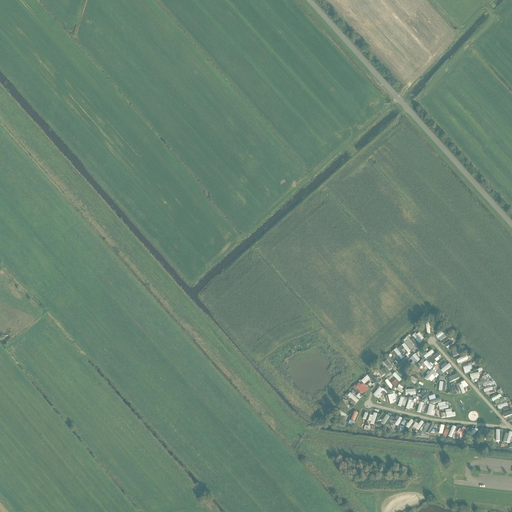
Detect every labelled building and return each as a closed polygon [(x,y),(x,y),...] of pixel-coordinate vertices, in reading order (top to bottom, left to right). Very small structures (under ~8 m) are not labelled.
[(447,335),(442,329),(435,336),(440,342),(447,335)] [(418,332),(416,334),(414,332),(411,335),(418,343),(423,338),(418,332)] [(407,353),(410,351),(404,343),(401,345),(407,353)] [(395,348),(391,352),(394,356),(395,355),(399,359),(403,356),(395,348)] [(431,349),(423,355),(425,358),(434,353),(431,349)] [(409,359),(412,361),(410,363),(413,366),(419,358),(413,354),(409,359)] [(466,355),(456,360),(458,364),(468,359),(466,355)] [(383,362),(389,370),(392,368),(386,359),(383,362)] [(425,360),(423,361),(421,359),(416,364),(418,366),(422,363),(429,370),(432,367),(425,360)] [(444,370),(451,367),(448,362),(442,365),(444,370)] [(379,368),(376,370),(381,376),(384,374),(379,368)] [(433,368),(425,379),(430,382),(434,376),(436,378),(438,374),(435,371),(436,370),(433,368)] [(477,371),(469,374),(471,381),(479,378),(477,371)] [(449,382),(458,378),(456,373),(447,377),(449,382)] [(360,379),(363,383),(370,379),(367,375),(360,379)] [(362,394),(364,391),(357,385),(355,387),(362,394)] [(372,394),(376,397),(382,391),(385,394),(386,392),(379,386),(372,394)] [(488,392),(492,391),(492,387),(483,388),(484,395),(489,394),(488,392)] [(347,395),(356,403),(358,400),(349,392),(347,395)] [(455,417),(454,412),(451,412),(451,408),(444,409),(446,418),(455,417)] [(367,420),(374,422),(376,413),(373,412),(372,415),(369,414),(367,420)] [(394,419),(392,423),(389,422),(386,427),(390,428),(392,424),(398,426),(402,418),(396,415),(394,419)] [(410,418),(405,426),(408,428),(414,421),(410,418)] [(418,424),(415,422),(412,426),(417,430),(423,422),(420,420),(418,424)] [(458,428),(456,433),(454,433),(452,438),(457,439),(458,434),(462,435),(464,427),(462,427),(461,429),(458,428)] [(495,436),(490,436),(490,443),(500,443),(499,429),(495,429),(495,436)]
